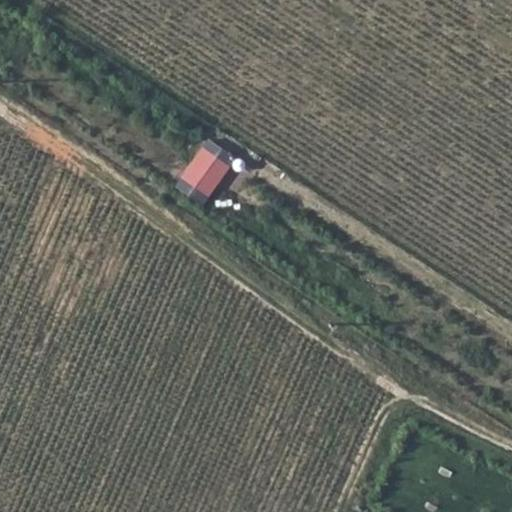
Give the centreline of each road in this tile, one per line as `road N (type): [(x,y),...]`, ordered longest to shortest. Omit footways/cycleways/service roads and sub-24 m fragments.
road 1 (track): [(415,400),(0,112)]
road 2 (track): [(336,511),(378,414),(415,400),(498,447),(511,444)]
